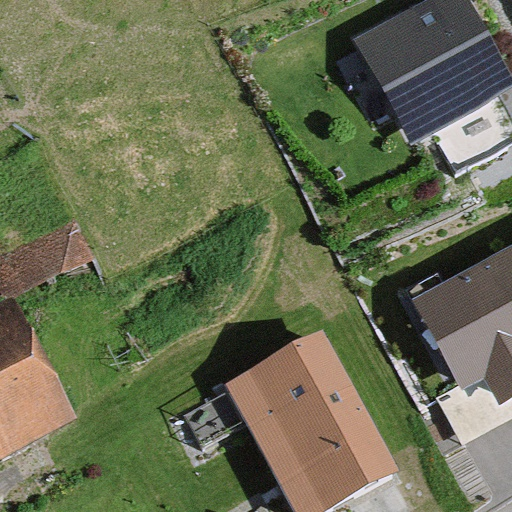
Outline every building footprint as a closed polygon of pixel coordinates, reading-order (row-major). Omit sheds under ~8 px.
[(511,123),(491,86),(504,79),(459,0),(447,0),(370,43),(418,129),(428,123),(456,172),(511,140),(511,123)] [(42,282),(95,263),(81,225),(29,244),(42,282)] [(511,256),(421,303),(463,382),(440,394),(464,441),(511,415),(511,256)] [(0,475),(98,426),(32,296),(0,312),(0,475)] [(316,511),(389,472),(318,343),(241,385),(310,511),(316,511)]
